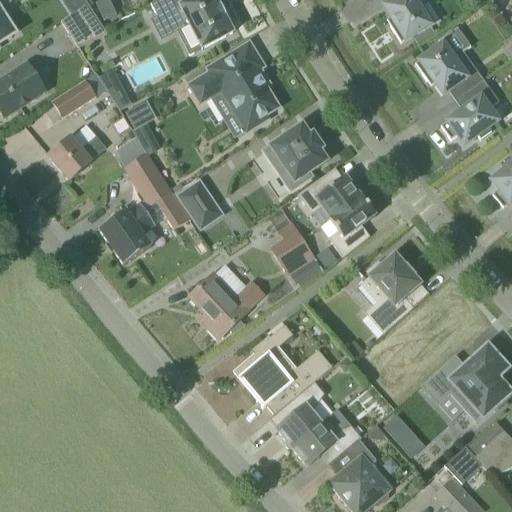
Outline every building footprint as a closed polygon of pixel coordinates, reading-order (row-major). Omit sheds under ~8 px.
[(65,0),(61,3),(70,16),(87,5),(83,0),(65,0)] [(188,26),(201,51),(232,35),(224,19),(226,18),(220,7),(218,8),(214,0),(161,0),(150,6),(158,20),(153,23),(162,40),(188,26)] [(383,9),(390,20),(394,26),(390,29),(401,46),(434,25),(418,0),(392,0),(394,2),(389,5),(383,9)] [(61,22),(79,49),(107,35),(87,5),(70,16),(61,22)] [(0,43),(14,35),(0,13),(0,43)] [(263,69),(249,46),(207,71),(209,75),(189,87),(200,106),(220,93),(246,135),(267,122),(264,118),(278,110),(260,81),(263,78),(259,72),(263,69)] [(453,90),(460,100),(483,83),(475,72),(469,76),(456,57),(452,60),(442,47),(415,67),(427,83),(431,80),(443,97),(453,90)] [(26,66),(0,82),(0,114),(4,121),(45,94),(26,66)] [(113,72),(98,80),(106,93),(119,113),(131,106),(113,72)] [(96,76),(85,83),(96,100),(106,93),(98,80),(96,76)] [(85,83),(51,105),(62,121),(96,100),(85,83)] [(483,83),(460,100),(467,110),(440,129),(450,143),(457,138),(464,147),(477,138),(480,142),(491,134),(488,130),(497,123),(488,111),(498,104),(483,83)] [(146,125),(156,120),(146,102),(125,114),(135,132),(146,125)] [(135,132),(131,134),(135,140),(147,157),(147,158),(160,151),(146,125),(135,132)] [(293,190),(310,178),(308,176),(326,164),(302,128),(270,149),(270,150),(267,152),(276,165),(279,163),(285,172),(282,174),(293,190)] [(80,152),(70,140),(48,159),(68,183),(91,164),(90,163),(105,150),(96,139),(80,152)] [(135,140),(113,154),(124,172),(147,157),(137,142),(135,140)] [(147,158),(147,157),(124,172),(148,209),(156,204),(174,233),(187,224),(147,158)] [(511,161),(510,160),(500,169),(503,173),(491,184),(498,192),(492,198),(503,211),(511,202),(511,161)] [(352,188),(345,179),(333,189),(325,178),(298,199),(312,218),(322,211),(330,222),(362,197),(354,186),(352,188)] [(199,185),(178,199),(200,232),(201,231),(199,228),(218,215),(220,218),(221,217),(199,185)] [(362,197),(330,222),(329,223),(335,231),(325,238),(342,260),(369,239),(361,228),(375,218),(369,210),(371,208),(362,197)] [(127,215),(126,213),(98,232),(123,268),(151,249),(142,236),(155,228),(139,206),(127,215)] [(320,271),(291,225),(278,234),(283,241),(269,250),(287,278),(289,277),(295,287),(320,271)] [(366,315),(384,336),(413,311),(404,300),(420,286),(413,278),(406,269),(405,270),(394,257),(381,269),(377,265),(366,275),(370,278),(368,280),(385,299),(366,315)] [(244,328),(239,322),(247,314),(246,313),(262,298),(251,286),(247,289),(246,290),(225,267),(213,278),(213,277),(190,299),(205,315),(212,323),(206,328),(219,341),(228,332),(232,336),(244,328)] [(274,365),(284,357),(278,350),(293,338),(284,328),(270,340),(268,338),(251,352),(255,358),(256,359),(242,371),(251,381),(245,386),(257,401),(256,402),(257,404),(260,401),(264,406),(261,408),(262,410),(266,408),(274,418),(314,385),(332,370),(318,353),(296,371),(286,379),(274,365)] [(342,353),(351,363),(363,352),(354,343),(342,353)] [(499,364),(487,350),(465,369),(454,358),(420,389),(438,408),(450,397),(475,426),(492,411),(494,413),(511,397),(511,393),(497,377),(494,380),(489,374),(499,364)] [(353,367),(345,359),(337,366),(345,374),(353,367)] [(291,451),(320,426),(311,415),(324,396),(314,385),(274,418),(269,422),(277,431),(275,432),(291,451)] [(320,458),(329,468),(359,442),(361,441),(350,428),(345,431),(332,415),(320,426),(291,451),(306,469),(320,458)] [(383,430),(387,434),(393,441),(402,433),(392,422),(383,430)] [(376,428),(365,436),(371,442),(378,443),(384,438),(376,428)] [(511,443),(503,433),(487,448),(474,460),(481,469),(492,480),(511,468),(511,443)] [(478,439),(464,450),(474,460),(487,448),(478,439)] [(328,486),(339,498),(338,499),(345,508),(346,507),(350,511),(366,511),(371,508),(377,508),(386,500),(386,495),(390,492),(370,468),(376,463),(359,442),(329,468),(337,478),(328,486)] [(481,469),(474,460),(464,450),(443,469),(461,487),(481,469)] [(434,499),(445,511),(443,511),(479,511),(451,483),(434,499)]
